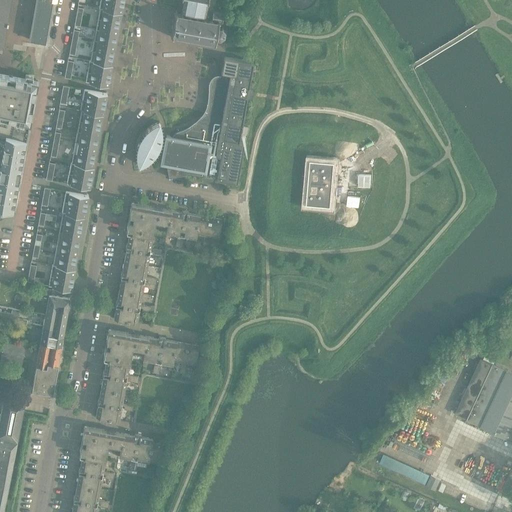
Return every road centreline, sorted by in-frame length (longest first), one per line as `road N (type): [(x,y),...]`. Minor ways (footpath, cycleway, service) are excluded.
road 1 (residential): [(39,511),(58,416),(75,390),(110,177)]
road 2 (residential): [(110,177),(119,130),(148,79),(145,0)]
road 3 (residential): [(245,204),(110,177)]
